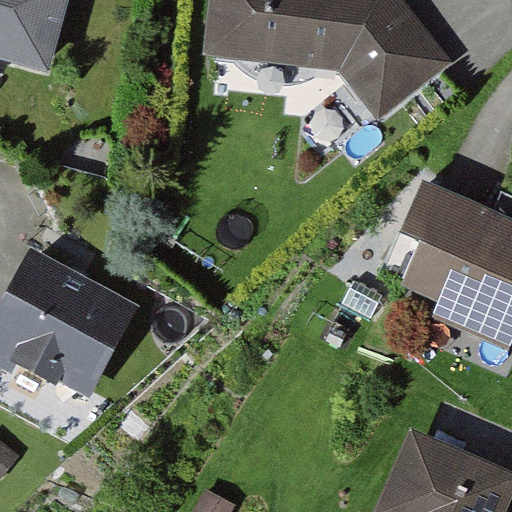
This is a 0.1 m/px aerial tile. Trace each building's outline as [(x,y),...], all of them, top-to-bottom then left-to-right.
[(79,0),(0,0),(0,69),(54,85),(79,0)] [(410,0),(216,0),(210,63),(340,76),(376,127),(459,69),(410,0)] [(511,356),(511,222),(426,181),(382,271),(445,301),(433,326),(509,363),(511,356)] [(145,313),(40,262),(0,343),(0,360),(99,408),(145,313)] [(509,511),(511,507),(511,469),(419,430),(384,511),(509,511)]
